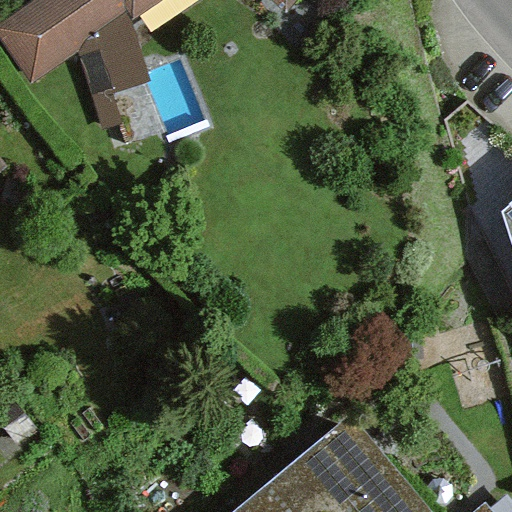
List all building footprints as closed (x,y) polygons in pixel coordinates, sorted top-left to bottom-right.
[(288,0),(52,0),(14,29),(55,83),(164,0),(280,0),(285,4),(288,0)] [(0,164),(0,182),(9,176),(0,164)] [(511,210),(503,218),(511,245),(511,210)] [(426,511),(353,423),(245,511),(426,511)] [(505,511),(492,497),(474,511),(505,511)]
